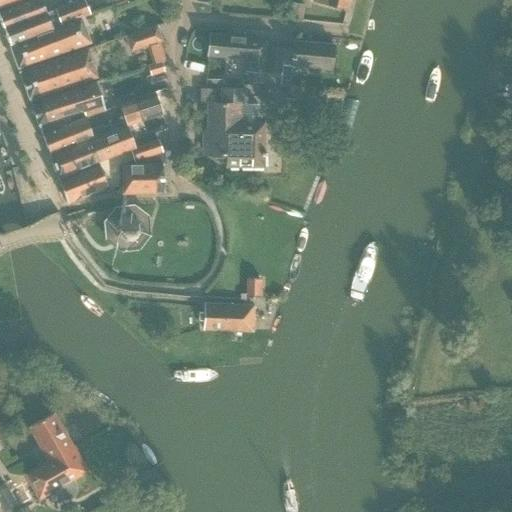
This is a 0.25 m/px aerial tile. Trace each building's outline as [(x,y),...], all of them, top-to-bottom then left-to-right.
[(0,0),(0,10),(26,0),(0,0)] [(84,0),(79,0),(46,13),(40,0),(30,0),(0,11),(0,20),(10,44),(81,17),(90,14),(84,0)] [(297,0),(291,0),(289,14),(302,17),(305,1),(297,0)] [(350,0),(313,0),(314,1),(348,10),(350,0)] [(81,18),(10,45),(18,68),(90,43),(81,18)] [(124,35),(130,51),(162,40),(156,23),(124,35)] [(248,60),(246,83),(263,84),(267,44),(249,42),(250,38),(210,34),(208,56),(248,60)] [(292,66),(332,69),(334,45),(294,42),(293,51),(283,51),(283,49),(266,47),(263,84),(280,85),(282,65),(292,66)] [(20,72),(30,99),(97,78),(90,58),(87,49),(20,72)] [(147,64),(151,75),(164,71),(160,60),(147,64)] [(96,82),(31,103),(42,134),(86,117),(105,110),(96,82)] [(282,97),(301,99),(302,85),(283,83),(282,97)] [(215,87),(199,87),(199,104),(208,104),(208,156),(224,156),(224,166),(263,167),(263,124),(248,124),(248,127),(240,127),(240,104),(246,104),(246,89),(221,89),(221,104),(215,104),(215,87)] [(162,115),(154,93),(119,105),(125,120),(127,126),(135,122),(138,129),(144,126),(142,121),(162,115)] [(86,118),(43,135),(50,155),(94,138),(86,118)] [(125,120),(115,123),(117,130),(127,126),(125,120)] [(94,139),(103,160),(134,148),(129,132),(138,129),(135,122),(127,126),(117,130),(94,139)] [(94,139),(50,156),(58,178),(103,160),(94,139)] [(159,140),(134,148),(130,150),(134,161),(163,152),(159,140)] [(99,163),(58,179),(67,203),(108,187),(99,163)] [(163,164),(122,165),(123,194),(164,193),(163,164)] [(141,221),(132,214),(120,215),(113,224),(114,235),(123,242),(135,241),(141,232),(141,221)] [(241,274),(240,299),(260,300),(261,274),(241,274)] [(205,304),(204,329),(252,331),(253,306),(205,304)] [(50,462),(74,448),(54,413),(30,427),(49,461),(50,462)] [(87,471),(74,448),(50,462),(49,461),(26,474),(40,498),(56,489),(59,494),(63,497),(69,498),(73,495),(75,490),(74,485),(71,480),(87,471)]
